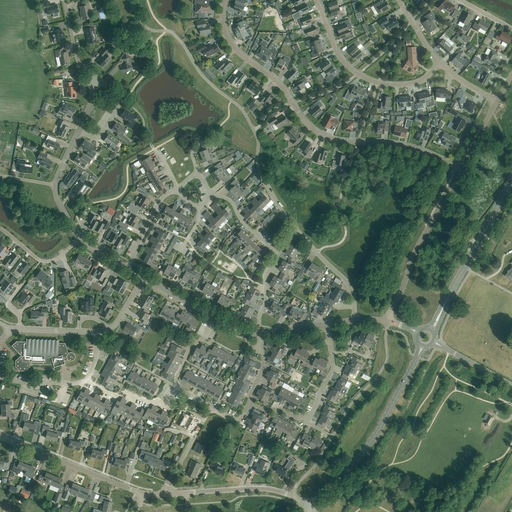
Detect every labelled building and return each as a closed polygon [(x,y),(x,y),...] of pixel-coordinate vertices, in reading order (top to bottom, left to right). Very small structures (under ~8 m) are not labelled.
[(204,17),(205,14),(205,11),(210,11),(211,5),(204,4),(204,0),(203,0),(195,0),(195,5),(197,5),(196,13),(200,13),(199,17),(204,17)] [(330,11),(339,7),(338,3),(341,2),(339,0),(332,0),(334,2),(328,4),(330,11)] [(451,12),(455,6),(443,0),(440,0),(436,5),(437,6),(436,8),(440,10),(440,9),(441,10),(443,8),(451,12)] [(82,20),(90,18),(88,9),(90,8),(89,1),(82,3),(83,6),(80,7),(82,15),(81,15),(82,20)] [(48,15),(52,14),(53,18),(59,16),(58,12),(57,9),(58,9),(57,5),(50,6),(49,2),(42,3),(44,9),(46,9),(48,15)] [(388,5),(389,4),(388,3),(387,2),(386,2),(381,5),(379,2),(373,6),(378,14),(382,12),(382,13),(390,8),(388,5)] [(243,10),(245,7),(235,3),(236,4),(235,6),(234,6),(234,8),(234,9),(234,10),(240,12),(239,15),(245,17),(247,12),(243,10)] [(294,20),(302,17),(301,14),(308,10),(306,4),(297,8),(299,12),(292,15),(294,20)] [(339,7),(330,11),(333,17),(338,15),(339,18),(346,16),(344,10),(341,11),(339,7)] [(437,28),(432,21),(435,19),(431,12),(425,17),(427,20),(423,23),(425,27),(426,27),(430,33),(437,28)] [(467,32),(472,24),(469,22),(472,16),(465,12),(460,21),(465,24),(462,29),(467,32)] [(302,29),(308,26),(307,24),(313,22),(311,16),(302,19),(304,25),(301,26),(302,29)] [(399,24),(394,17),(388,21),(386,17),(379,21),(383,28),(386,25),(390,31),(396,27),(395,26),(399,24)] [(339,33),(349,30),(352,28),(349,19),(341,22),(343,26),(337,28),(339,33)] [(489,25),(481,20),(479,23),(476,21),(472,29),(478,32),(480,28),(486,31),(489,25)] [(209,25),(206,26),(204,21),(197,22),(199,31),(200,32),(201,32),(201,35),(204,34),(205,35),(207,34),(208,34),(211,33),(209,25)] [(244,21),(237,24),(234,25),(236,28),(234,29),(236,34),(245,30),(244,27),(247,26),(244,21)] [(308,26),(302,29),(303,31),(306,30),(309,36),(317,33),(315,27),(309,29),(308,26)] [(96,42),(93,28),(84,30),(86,37),(86,36),(88,44),(96,42)] [(52,43),(63,41),(61,29),(53,31),(54,35),(50,35),(52,43)] [(245,30),(236,34),(239,40),(244,37),(245,40),(253,36),(250,31),(247,33),(245,30)] [(349,30),(339,33),(341,39),(347,36),(348,39),(354,37),(352,32),(350,33),(349,30)] [(491,40),(495,34),(490,31),(487,38),(491,40)] [(511,38),(511,37),(502,32),(500,36),(498,34),(495,39),(498,40),(499,39),(503,41),(501,45),(505,47),(507,44),(509,44),(511,38)] [(442,51),(449,44),(445,41),(447,38),(443,35),(439,40),(441,42),(437,47),(442,51)] [(312,49),(322,45),(320,40),(315,41),(314,38),(306,41),(308,47),(311,46),(312,49)] [(259,57),(261,58),(268,49),(265,47),(267,44),(262,40),(258,45),(261,47),(256,54),(256,55),(256,56),(259,58),(259,57)] [(353,56),(360,50),(358,47),(361,44),(357,40),(351,43),(354,47),(348,51),(353,56)] [(206,47),(204,44),(197,48),(200,53),(203,51),(205,55),(205,56),(206,56),(206,57),(210,55),(220,50),(217,45),(213,47),(211,45),(206,47)] [(449,44),(442,51),(447,56),(451,51),(454,53),(458,48),(454,44),(452,46),(449,44)] [(322,45),(312,49),(313,52),(311,53),(313,58),(320,55),(319,53),(324,51),(322,45)] [(363,47),(360,50),(353,56),(357,61),(361,57),(363,59),(369,54),(365,49),(363,47)] [(417,62),(416,57),(417,57),(416,47),(408,48),(409,61),(408,60),(404,68),(414,74),(418,67),(415,65),(417,62)] [(104,68),(112,60),(106,55),(108,52),(104,48),(99,53),(102,56),(97,62),(104,68)] [(271,51),(268,49),(261,58),(262,60),(265,63),(266,62),(267,62),(266,62),(271,55),(274,57),(278,52),(273,48),(271,51)] [(63,53),(62,49),(55,51),(57,57),(59,57),(61,66),(69,64),(68,57),(67,52),(63,53)] [(456,65),(462,58),(460,55),(463,53),(459,49),(453,56),(455,58),(452,62),(456,65)] [(495,59),(498,54),(492,50),(488,56),(487,55),(484,62),(495,68),(499,62),(495,59)] [(136,70),(140,65),(130,58),(125,54),(122,60),(126,62),(121,70),(128,75),(133,68),(136,70)] [(462,58),(456,65),(460,69),(463,65),(466,67),(471,61),(467,57),(465,60),(462,58)] [(280,59),(276,68),(281,71),(284,65),(287,66),(290,60),(287,58),(286,61),(280,59)] [(227,60),(224,64),(221,61),(220,63),(215,68),(220,72),(222,70),(225,73),(233,65),(227,60)] [(322,68),(325,71),(332,66),(332,65),(332,66),(328,61),(324,64),(322,61),(321,62),(316,66),(319,70),(322,68)] [(291,82),(298,75),(296,72),(297,70),(293,66),(289,70),(291,72),(286,77),(291,82)] [(332,66),(325,71),(327,73),(325,74),(327,77),(325,78),(329,83),(334,79),(331,75),(336,71),(332,66)] [(489,79),(491,76),(486,73),(488,70),(481,66),(478,72),(483,74),(479,81),(486,85),(489,79)] [(240,86),(247,77),(241,72),(237,77),(234,75),(229,82),(233,85),(234,84),(235,86),(237,83),(240,86)] [(301,94),(306,91),(304,88),(306,87),(305,85),(308,82),(305,77),(298,81),(300,84),(294,88),(297,93),(300,91),(301,94)] [(257,95),(262,88),(254,81),(248,88),(257,95)] [(73,87),(72,82),(63,83),(63,89),(67,89),(67,97),(71,97),(71,98),(77,98),(76,87),(73,87)] [(356,98),(360,89),(355,86),(352,91),(349,89),(345,98),(350,101),(352,96),(356,98)] [(360,89),(356,98),(359,99),(357,104),(362,107),(367,98),(363,96),(366,91),(360,89)] [(443,90),(437,89),(436,97),(446,98),(446,99),(451,99),(451,93),(447,93),(447,90),(443,89),(443,90)] [(268,105),(274,97),(268,92),(264,97),(262,96),(258,100),(263,104),(265,102),(268,105)] [(430,97),(429,92),(423,93),(426,103),(427,107),(430,106),(430,107),(435,105),(433,96),(430,97)] [(472,97),(464,93),(460,101),(466,104),(463,108),(464,108),(465,110),(467,111),(469,111),(469,112),(469,113),(471,114),(472,114),(473,113),(473,112),(473,111),(473,109),(476,104),(470,101),(472,97)] [(383,109),(386,110),(386,107),(389,107),(390,97),(383,96),(382,103),(379,103),(379,109),(383,109)] [(405,97),(406,107),(411,106),(412,110),(415,110),(414,101),(411,101),(410,96),(405,97)] [(403,107),(406,107),(405,97),(399,97),(400,103),(397,103),(398,110),(401,110),(403,110),(403,107)] [(251,106),(256,101),(253,98),(247,105),(250,107),(251,106)] [(315,118),(323,111),(320,108),(322,105),(318,100),(314,104),(316,107),(310,112),(315,118)] [(72,116),(75,109),(66,104),(64,110),(60,108),(57,114),(64,117),(66,113),(72,116)] [(131,129),(135,123),(133,121),(135,117),(125,110),(120,117),(128,122),(126,125),(131,129)] [(336,127),(339,122),(334,119),(334,118),(328,115),(323,125),(329,128),(331,125),(336,127)] [(288,122),(284,116),(277,120),(275,117),(269,121),(272,126),(276,123),(279,128),(288,122)] [(464,126),(466,122),(458,117),(452,128),(459,132),(463,125),(464,126)] [(68,131),(69,128),(64,126),(66,122),(60,119),(57,126),(60,127),(57,134),(64,138),(67,131),(68,131)] [(411,129),(413,121),(407,119),(405,128),(405,129),(396,127),(394,135),(406,137),(407,129),(407,128),(411,129)] [(358,127),(361,121),(358,120),(356,123),(354,123),(354,122),(345,121),(344,131),(353,132),(354,126),(356,126),(355,126),(358,127)] [(390,121),(385,120),(385,123),(379,123),(378,127),(378,126),(377,133),(384,134),(385,127),(389,128),(389,121),(390,121)] [(121,136),(123,134),(126,129),(120,125),(120,126),(116,123),(112,129),(121,136)] [(423,142),(424,138),(428,139),(428,137),(430,130),(424,128),(423,131),(419,130),(416,140),(423,142)] [(295,145),(302,138),(293,129),(292,129),(287,134),(294,141),(292,143),(295,145)] [(455,142),(450,140),(452,137),(451,136),(444,133),(441,139),(439,139),(438,142),(438,143),(441,145),(442,144),(451,149),(455,142)] [(116,153),(119,148),(115,146),(118,141),(108,135),(104,141),(110,145),(108,148),(116,153)] [(59,144),(53,142),(54,139),(48,136),(45,142),(42,146),(45,148),(46,146),(47,147),(56,151),(59,144)] [(130,140),(123,136),(121,140),(127,144),(130,140)] [(93,157),(96,153),(92,151),(95,147),(85,140),(80,147),(87,152),(85,155),(92,159),(93,157)] [(308,157),(311,152),(312,151),(310,149),(312,145),(307,141),(302,150),(305,152),(303,154),(308,157)] [(202,157),(212,154),(210,149),(212,148),(210,142),(201,146),(203,151),(200,152),(202,157)] [(322,149),(320,153),(317,152),(317,155),(315,162),(320,164),(322,160),(325,161),(328,151),(322,149)] [(49,169),(52,162),(45,159),(47,156),(40,153),(37,158),(42,161),(40,165),(49,169)] [(91,160),(83,154),(81,157),(78,155),(73,161),(83,168),(87,162),(89,163),(91,160)] [(212,154),(202,157),(204,162),(209,160),(210,164),(217,162),(215,157),(213,158),(212,154)] [(343,166),(346,156),(338,154),(337,161),(333,160),(332,168),(336,169),(337,165),(343,166)] [(144,166),(152,162),(149,157),(141,161),(144,166)] [(24,164),(25,160),(17,159),(16,166),(20,166),(19,172),(24,173),(24,172),(31,173),(32,165),(24,164)] [(142,168),(145,172),(155,167),(153,163),(155,161),(156,162),(158,161),(157,159),(155,160),(152,162),(144,166),(142,168)] [(215,178),(227,170),(223,165),(223,164),(221,162),(220,163),(214,167),(216,171),(212,173),(215,178)] [(148,177),(156,173),(153,168),(155,167),(145,172),(148,177)] [(75,181),(80,173),(74,169),(71,174),(70,173),(65,179),(66,179),(63,183),(69,187),(74,180),(75,181)] [(227,170),(215,178),(219,182),(223,179),(225,183),(231,178),(229,176),(230,175),(227,170)] [(151,182),(159,178),(156,173),(148,177),(151,182)] [(79,179),(81,180),(73,192),(80,196),(84,191),(87,187),(83,183),(86,178),(82,174),(79,179)] [(159,178),(151,182),(154,187),(161,183),(162,183),(166,180),(169,178),(168,176),(160,181),(159,178)] [(234,195),(241,188),(237,184),(239,183),(235,179),(230,185),(233,188),(230,191),(234,195)] [(164,188),(162,184),(162,183),(161,183),(154,187),(157,192),(155,192),(157,195),(163,192),(161,190),(164,188)] [(241,188),(234,195),(238,199),(241,195),(244,198),(250,192),(246,189),(244,191),(241,188)] [(260,199),(266,205),(270,201),(261,192),(259,194),(262,197),(260,199)] [(141,199),(137,197),(136,198),(147,205),(150,200),(142,196),(141,199)] [(138,206),(145,210),(147,205),(136,198),(135,200),(139,202),(136,207),(131,203),(129,207),(136,210),(138,206)] [(266,205),(260,199),(258,201),(255,198),(253,200),(262,209),(266,205)] [(258,213),(262,209),(253,200),(251,202),(254,206),(252,208),(258,213)] [(173,219),(177,212),(175,211),(177,207),(174,205),(172,209),(168,216),(168,217),(173,219)] [(172,209),(167,206),(163,214),(166,215),(163,219),(166,221),(168,217),(168,216),(172,209)] [(258,213),(252,208),(250,210),(247,206),(245,208),(254,218),(258,213)] [(133,215),(136,210),(129,207),(127,210),(131,212),(129,215),(128,214),(126,217),(137,223),(140,218),(133,215)] [(217,209),(227,218),(231,214),(225,208),(223,210),(219,207),(217,209)] [(250,222),(254,218),(245,208),(243,211),(246,214),(244,216),(250,222)] [(182,215),(185,211),(182,209),(180,214),(177,212),(173,219),(178,222),(182,215)] [(222,222),(227,218),(217,209),(215,211),(219,215),(217,217),(222,222)] [(94,231),(99,222),(99,221),(98,222),(95,220),(97,216),(92,214),(87,221),(90,223),(88,228),(94,231)] [(187,218),(182,215),(178,222),(181,223),(178,228),(181,229),(187,218)] [(222,222),(217,217),(215,219),(211,215),(209,217),(218,227),(222,222)] [(135,228),(137,223),(126,217),(125,219),(126,220),(125,223),(120,221),(118,224),(126,228),(128,225),(135,228)] [(221,229),(218,227),(209,217),(207,220),(210,223),(208,225),(216,233),(221,229)] [(193,221),(187,218),(181,229),(184,231),(186,227),(189,228),(193,221)] [(99,222),(94,231),(94,230),(100,233),(103,229),(106,231),(110,223),(105,220),(103,224),(99,222)] [(206,235),(211,241),(216,236),(206,227),(204,230),(208,233),(206,235)] [(158,236),(165,240),(168,235),(157,228),(155,231),(159,233),(158,236)] [(113,245),(118,236),(114,234),(115,232),(110,229),(107,235),(110,237),(108,241),(113,244),(113,245)] [(238,238),(234,242),(235,242),(237,244),(246,234),(241,230),(239,232),(237,230),(232,235),(235,237),(236,236),(238,238)] [(211,241),(206,235),(204,237),(200,233),(198,236),(201,239),(202,239),(207,245),(211,241)] [(244,244),(250,238),(246,234),(237,244),(239,246),(242,242),(244,244)] [(118,236),(113,245),(119,249),(121,244),(125,246),(129,238),(124,235),(122,239),(118,237),(119,236),(118,236)] [(165,240),(158,236),(157,238),(152,236),(151,238),(162,245),(164,242),(167,244),(168,242),(165,240)] [(159,250),(162,245),(151,238),(149,241),(154,243),(152,246),(159,250)] [(245,252),(254,243),(250,238),(244,244),(246,246),(243,250),(245,252)] [(205,247),(207,245),(202,239),(201,239),(197,243),(202,248),(205,251),(207,253),(209,250),(205,247)] [(252,252),(258,247),(254,243),(245,252),(247,254),(250,250),(252,252)] [(291,244),(288,249),(297,253),(299,255),(302,250),(301,250),(303,246),(297,243),(295,247),(291,244)] [(159,250),(152,246),(151,248),(147,246),(145,249),(156,255),(159,250)] [(253,260),(262,251),(258,247),(252,252),(254,254),(251,258),(253,260)] [(154,260),(156,255),(145,249),(144,251),(148,254),(147,256),(154,260)] [(286,253),(290,256),(288,259),(294,262),(296,259),(294,258),(297,253),(288,249),(286,253)] [(262,251),(253,260),(255,262),(259,259),(261,260),(257,264),(260,266),(267,259),(264,257),(267,255),(262,251)] [(12,266),(18,257),(14,254),(10,259),(7,257),(2,263),(7,267),(10,264),(12,266)] [(87,269),(91,262),(79,255),(75,262),(81,266),(87,269)] [(152,263),(154,260),(147,256),(144,261),(148,264),(146,266),(154,270),(157,265),(152,263)] [(284,260),(281,265),(289,270),(292,265),(293,266),(295,263),(294,262),(288,259),(289,260),(288,263),(284,260)] [(169,275),(173,267),(169,265),(170,263),(166,261),(163,267),(167,269),(164,273),(169,275)] [(23,275),(30,266),(24,262),(19,269),(16,267),(12,273),(17,276),(20,273),(23,275)] [(307,275),(311,277),(313,273),(318,266),(312,263),(310,266),(307,265),(303,272),(307,275)] [(278,269),(283,272),(281,275),(286,278),(288,275),(287,274),(289,270),(281,265),(278,269)] [(185,266),(184,268),(182,270),(181,273),(184,275),(182,279),(187,282),(193,271),(188,268),(185,266)] [(321,273),(323,269),(318,266),(313,273),(311,277),(315,279),(320,282),(324,275),(321,273)] [(179,268),(178,270),(173,267),(169,275),(173,278),(176,274),(179,276),(181,273),(182,270),(179,268)] [(104,286),(108,280),(104,278),(108,272),(101,268),(95,278),(101,281),(100,284),(104,286)] [(69,278),(67,270),(59,273),(63,284),(69,282),(70,287),(76,285),(74,277),(69,278)] [(47,288),(52,282),(49,279),(50,278),(41,271),(35,277),(44,284),(43,285),(47,288)] [(201,276),(196,273),(193,271),(187,282),(191,285),(193,280),(197,282),(200,277),(201,276)] [(219,273),(217,277),(224,281),(227,277),(219,273)] [(275,276),(272,280),(280,285),(283,287),(287,279),(286,278),(281,275),(279,278),(275,276)] [(1,280),(4,282),(2,284),(11,291),(14,286),(8,282),(10,280),(5,276),(1,280)] [(118,280),(113,277),(110,282),(116,286),(114,290),(122,294),(128,283),(119,278),(118,280)] [(207,294),(212,285),(207,283),(208,281),(204,279),(201,285),(205,287),(203,291),(207,294)] [(280,285),(272,280),(270,285),(274,287),(272,290),(278,294),(279,290),(278,289),(280,285)] [(334,293),(341,297),(344,291),(340,289),(342,286),(336,283),(334,282),(331,286),(334,288),(336,289),(334,293)] [(7,295),(11,291),(2,284),(1,286),(0,285),(0,292),(0,293),(2,291),(7,295)] [(248,293),(258,298),(261,293),(256,290),(257,287),(252,284),(251,287),(249,286),(247,288),(250,290),(248,293)] [(216,296),(221,288),(217,286),(216,288),(212,285),(207,294),(212,296),(214,292),(218,294),(216,296)] [(222,305),(227,297),(222,294),(223,293),(219,291),(221,288),(216,296),(220,299),(217,303),(222,305)] [(50,300),(54,295),(49,291),(45,296),(50,300)] [(31,303),(35,297),(31,294),(29,296),(24,292),(22,295),(23,295),(18,301),(24,306),(27,302),(30,304),(31,303)] [(142,299),(150,304),(154,298),(155,299),(157,296),(151,293),(149,296),(145,293),(142,299)] [(255,303),(258,298),(248,293),(245,298),(245,297),(243,300),(249,303),(250,301),(255,303)] [(337,302),(341,297),(334,293),(331,297),(327,294),(324,298),(322,297),(321,297),(330,302),(331,299),(337,302)] [(227,297),(222,305),(226,308),(229,304),(232,306),(236,300),(232,298),(231,299),(227,297)] [(321,308),(328,312),(332,306),(328,304),(330,302),(321,297),(319,301),(321,302),(318,306),(321,308)] [(93,306),(93,298),(86,298),(86,302),(81,302),(81,312),(89,312),(89,306),(93,306)] [(147,310),(150,304),(142,299),(138,305),(142,307),(141,310),(147,313),(148,311),(147,310)] [(275,313),(279,306),(275,304),(276,302),(271,299),(268,305),(271,306),(269,310),(275,313)] [(247,306),(249,303),(243,300),(242,303),(243,303),(241,306),(244,307),(242,310),(252,315),(254,310),(247,306)] [(108,320),(113,311),(108,308),(110,305),(104,301),(101,308),(104,310),(101,316),(108,320)] [(290,306),(285,304),(283,308),(279,306),(275,313),(280,316),(284,310),(287,312),(290,306)] [(294,318),(298,311),(294,309),(295,307),(291,304),(290,306),(287,312),(288,310),(290,312),(288,315),(294,318)] [(164,317),(169,308),(168,308),(168,306),(165,305),(160,315),(164,317)] [(325,318),(328,312),(321,308),(318,306),(316,310),(314,309),(312,313),(317,317),(319,314),(325,318)] [(71,322),(71,312),(66,312),(67,308),(60,307),(60,315),(63,315),(63,321),(71,322)] [(169,320),(174,310),(171,308),(171,309),(169,308),(164,317),(169,320)] [(47,315),(47,309),(41,309),(41,312),(31,311),(31,320),(38,320),(43,321),(43,315),(47,315)] [(150,315),(147,313),(141,310),(138,316),(142,318),(140,321),(146,325),(148,322),(147,321),(150,315)] [(173,322),(178,313),(177,313),(177,311),(174,310),(169,320),(173,322)] [(249,320),(252,315),(242,310),(241,312),(239,311),(236,316),(242,320),(244,318),(249,320)] [(178,325),(185,312),(183,311),(181,315),(178,313),(173,322),(178,325)] [(298,311),(294,318),(300,321),(302,318),(304,320),(308,314),(303,311),(302,314),(298,311)] [(185,324),(190,315),(185,312),(178,325),(180,326),(183,322),(185,324)] [(188,331),(195,318),(190,315),(185,324),(188,325),(186,329),(188,331)] [(195,318),(188,331),(190,332),(193,328),(195,329),(200,320),(195,318)] [(134,327),(128,323),(124,330),(133,335),(135,332),(138,333),(141,327),(136,324),(134,327)] [(362,345),(363,343),(368,335),(362,332),(360,335),(357,334),(353,340),(362,345)] [(368,335),(363,343),(372,348),(376,341),(373,340),(374,336),(369,333),(368,335)] [(58,342),(57,341),(28,340),(26,341),(26,342),(16,341),(12,346),(21,356),(15,361),(15,366),(19,371),(25,371),(29,367),(30,364),(53,365),(54,367),(65,364),(64,361),(67,360),(70,361),(74,360),(75,357),(74,354),(71,352),(68,353),(65,344),(65,343),(58,343),(58,342)] [(171,349),(180,353),(182,349),(172,343),(171,347),(172,347),(171,349)] [(197,359),(204,346),(202,345),(200,349),(197,348),(192,357),(197,359)] [(272,349),(273,346),(272,345),(269,350),(272,352),(271,354),(280,359),(283,355),(272,349)] [(276,345),(275,347),(273,346),(272,349),(283,355),(284,356),(288,348),(282,345),(281,347),(276,345)] [(205,358),(209,349),(204,346),(197,359),(200,361),(202,356),(205,358)] [(210,360),(217,347),(214,346),(212,350),(209,349),(205,358),(210,360)] [(217,359),(222,350),(217,347),(210,360),(212,362),(214,357),(217,359)] [(295,360),(296,357),(300,359),(305,349),(302,348),(301,350),(298,348),(295,353),(292,352),(289,357),(292,359),(295,360)] [(179,356),(180,353),(171,349),(168,354),(181,361),(183,358),(179,356)] [(304,365),(307,367),(310,361),(307,360),(309,354),(306,353),(308,351),(305,349),(300,359),(304,361),(302,364),(304,365)] [(220,366),(227,353),(222,350),(217,359),(220,360),(217,365),(220,366)] [(111,358),(120,363),(120,361),(122,362),(123,359),(113,353),(111,358)] [(227,364),(232,355),(227,353),(220,366),(218,368),(221,369),(224,363),(227,364)] [(179,366),(181,361),(168,354),(167,356),(171,358),(170,361),(179,366)] [(282,360),(280,359),(271,354),(270,357),(268,356),(267,358),(273,362),(272,364),(278,367),(279,365),(280,364),(282,361),(282,360)] [(232,355),(227,364),(232,367),(237,357),(234,355),(233,356),(232,355)] [(244,362),(253,367),(256,363),(245,357),(244,360),(245,361),(244,362)] [(312,369),(314,366),(318,369),(323,359),(320,357),(319,359),(316,358),(313,363),(310,361),(307,367),(312,369)] [(350,365),(358,370),(360,371),(363,365),(360,363),(361,360),(354,357),(350,365)] [(120,363),(111,358),(108,363),(121,370),(122,368),(118,365),(120,363)] [(324,362),(325,360),(323,359),(318,369),(321,371),(320,374),(325,376),(328,371),(324,369),(327,364),(324,362)] [(176,371),(179,366),(170,361),(168,364),(164,361),(163,364),(176,371)] [(252,370),(253,367),(244,362),(242,367),(255,374),(256,372),(252,370)] [(122,373),(123,371),(121,370),(108,363),(105,368),(114,373),(115,370),(120,372),(122,373)] [(173,376),(176,371),(163,364),(162,366),(166,368),(164,371),(173,376)] [(358,370),(350,365),(348,364),(343,373),(350,377),(352,374),(355,376),(358,370)] [(253,377),(255,374),(242,367),(239,372),(248,377),(249,374),(253,377)] [(114,373),(105,368),(102,373),(115,380),(117,381),(119,379),(117,378),(113,375),(114,373)] [(266,373),(277,379),(278,377),(281,378),(283,373),(277,369),(275,372),(271,369),(269,372),(268,371),(266,373)] [(171,380),(173,376),(164,371),(164,373),(162,372),(161,375),(171,380)] [(187,383),(192,372),(189,371),(188,372),(187,371),(182,380),(187,383)] [(131,383),(136,373),(133,372),(133,373),(131,372),(126,381),(131,383)] [(191,385),(196,376),(194,375),(195,374),(192,372),(187,383),(191,385)] [(246,380),(248,377),(239,372),(236,377),(239,379),(249,384),(251,382),(246,380)] [(113,385),(115,380),(102,373),(101,375),(105,377),(104,380),(113,385)] [(135,386),(140,377),(139,376),(139,375),(136,373),(131,383),(135,386)] [(274,384),(277,379),(266,373),(265,376),(267,377),(266,379),(270,381),(269,384),(275,387),(276,384),(274,384)] [(196,376),(191,385),(196,387),(201,377),(198,376),(197,377),(196,376)] [(140,388),(145,378),(142,377),(142,378),(140,377),(135,386),(140,388)] [(201,377),(196,387),(200,390),(205,381),(203,380),(204,379),(201,377)] [(144,391),(149,382),(148,381),(148,380),(145,378),(140,388),(144,391)] [(247,389),(249,384),(239,379),(237,382),(239,383),(238,384),(247,389)] [(112,386),(113,385),(104,380),(101,385),(111,390),(113,387),(112,386)] [(205,392),(210,382),(207,380),(206,382),(205,381),(200,390),(205,392)] [(333,388),(335,389),(343,394),(345,394),(348,389),(345,387),(346,384),(340,380),(336,386),(335,385),(333,388)] [(149,393),(154,383),(151,381),(151,383),(149,382),(144,391),(149,393)] [(209,395),(214,386),(212,385),(213,384),(210,382),(205,392),(209,395)] [(154,383),(149,393),(153,396),(158,387),(157,386),(157,385),(154,383)] [(244,393),(247,389),(238,384),(237,386),(236,385),(234,388),(244,393)] [(214,397),(219,387),(216,385),(215,386),(214,386),(209,395),(214,397)] [(219,387),(214,397),(218,399),(223,391),(221,390),(222,388),(219,387)] [(281,403),(288,390),(282,387),(278,396),(280,398),(278,402),(281,403)] [(242,398),(244,393),(234,388),(233,391),(234,392),(233,393),(242,398)] [(258,391),(268,397),(271,393),(273,394),(275,391),(268,388),(267,390),(262,388),(261,390),(259,389),(258,391)] [(340,399),(343,394),(335,389),(333,388),(329,397),(328,396),(327,399),(334,403),(337,397),(340,399)] [(81,403),(88,390),(86,389),(83,393),(80,391),(76,400),(81,403)] [(86,406),(91,397),(88,395),(90,391),(88,390),(81,403),(86,406)] [(288,402),(293,393),(288,390),(281,403),(283,404),(285,400),(288,402)] [(266,402),(268,397),(258,391),(256,394),(258,395),(257,397),(262,400),(260,402),(267,406),(268,403),(266,402)] [(240,402),(242,398),(233,393),(232,395),(231,394),(229,397),(240,402)] [(291,408),(298,395),(293,393),(288,402),(290,403),(288,407),(291,408)] [(91,408),(98,395),(96,394),(93,398),(91,397),(86,406),(91,408)] [(96,411),(101,402),(98,401),(100,396),(98,395),(91,408),(96,411)] [(298,407),(303,398),(298,395),(291,408),(293,410),(295,405),(298,407)] [(237,407),(240,402),(229,397),(228,400),(229,401),(228,402),(237,407)] [(303,398),(298,407),(303,409),(308,399),(305,397),(304,399),(303,398)] [(117,412),(124,399),(122,398),(120,402),(117,401),(112,410),(117,412)] [(101,414),(108,400),(106,399),(103,403),(101,402),(96,411),(101,414)] [(122,415),(127,406),(124,405),(126,400),(124,399),(117,412),(122,415)] [(108,400),(101,414),(106,416),(111,407),(108,406),(110,402),(108,400)] [(2,410),(10,410),(9,406),(12,405),(11,401),(8,401),(8,404),(1,405),(2,410)] [(127,418),(134,404),(132,403),(130,407),(127,406),(122,415),(127,418)] [(132,420),(137,411),(134,410),(137,406),(134,404),(127,418),(132,420)] [(148,420),(155,407),(153,405),(150,410),(148,408),(143,417),(148,420)] [(322,413),(323,414),(332,419),(335,413),(332,411),(333,408),(326,405),(322,413)] [(153,422),(158,413),(155,412),(157,408),(155,407),(148,420),(153,422)] [(137,411),(132,420),(137,423),(144,410),(142,409),(140,413),(137,411)] [(10,410),(2,410),(2,416),(9,416),(14,419),(15,416),(10,414),(10,410)] [(158,425),(165,412),(163,411),(160,415),(158,413),(153,422),(158,425)] [(252,417),(261,422),(263,417),(265,418),(266,415),(261,412),(259,415),(253,411),(251,414),(253,415),(252,417)] [(165,412),(158,425),(163,428),(168,419),(165,417),(167,413),(165,412)] [(28,431),(30,422),(27,421),(29,415),(21,413),(19,426),(23,427),(23,429),(28,431)] [(187,430),(193,418),(186,414),(179,426),(187,430)] [(275,427),(280,418),(278,417),(279,416),(276,414),(270,424),(275,427)] [(334,420),(332,419),(323,414),(319,423),(325,427),(327,424),(331,426),(334,420)] [(489,426),(493,418),(494,418),(489,415),(485,423),(489,426)] [(258,426),(261,422),(252,417),(251,419),(247,417),(245,422),(247,423),(248,421),(258,426)] [(278,434),(285,421),(280,418),(275,427),(277,428),(275,433),(278,434)] [(30,422),(28,431),(34,432),(34,429),(39,431),(41,423),(35,421),(34,423),(30,422)] [(259,429),(260,427),(258,426),(248,421),(247,423),(248,424),(247,427),(252,429),(250,432),(257,435),(258,432),(256,431),(257,429),(259,429)] [(285,432),(290,423),(285,421),(278,434),(280,435),(282,431),(285,432)] [(292,430),(295,426),(290,423),(285,432),(288,434),(285,438),(288,439),(292,430)] [(46,434),(45,438),(51,440),(52,433),(53,430),(49,429),(50,427),(43,425),(41,433),(46,434)] [(62,432),(53,430),(52,433),(51,440),(56,441),(57,438),(58,438),(58,436),(61,436),(62,432)] [(292,430),(288,439),(292,442),(298,432),(295,430),(294,431),(292,430)] [(309,447),(313,438),(304,434),(301,440),(304,442),(302,446),(308,449),(309,447)] [(323,441),(314,437),(313,438),(309,447),(314,450),(316,446),(319,448),(320,446),(323,441)] [(79,443),(75,442),(73,449),(79,450),(80,445),(83,445),(86,446),(87,443),(84,442),(80,441),(79,443)] [(208,452),(207,451),(208,448),(196,442),(193,450),(206,456),(208,452)] [(98,451),(96,458),(102,459),(103,454),(106,455),(107,451),(103,450),(102,452),(98,451)] [(150,457),(152,453),(148,452),(147,453),(141,451),(139,456),(144,458),(143,461),(148,463),(150,457)] [(159,456),(160,452),(157,451),(156,455),(152,453),(150,457),(148,463),(153,466),(157,456),(159,456)] [(160,456),(159,456),(157,456),(153,466),(159,468),(162,459),(161,461),(158,460),(160,456)] [(289,470),(295,461),(295,460),(289,456),(287,459),(289,460),(284,468),(280,467),(280,465),(276,463),(274,467),(278,468),(276,472),(285,475),(286,470),(288,471),(289,470)] [(121,460),(119,467),(124,468),(126,463),(129,464),(130,460),(126,459),(125,461),(121,460)] [(162,459),(159,468),(164,470),(165,466),(168,468),(170,462),(162,459)] [(195,479),(201,465),(191,460),(189,466),(190,467),(186,475),(195,479)] [(218,465),(214,463),(214,461),(211,460),(209,465),(215,468),(214,471),(222,474),(225,469),(218,466),(218,465)] [(267,471),(270,464),(261,460),(259,465),(255,463),(254,467),(257,468),(256,472),(264,475),(266,470),(267,471)] [(21,471),(24,473),(27,465),(19,462),(17,466),(14,465),(11,471),(17,473),(18,474),(20,474),(21,471)] [(243,475),(245,469),(238,466),(239,465),(234,463),(233,467),(236,468),(235,472),(243,475)] [(35,468),(27,465),(24,473),(23,475),(32,479),(34,473),(33,473),(35,468)] [(50,485),(54,476),(46,473),(44,477),(40,475),(37,481),(41,482),(41,481),(46,482),(45,483),(50,485),(49,489),(50,485)] [(50,485),(49,489),(50,485),(59,488),(61,484),(60,483),(62,479),(54,476),(50,485)] [(78,494),(81,487),(73,484),(71,488),(70,488),(68,492),(65,491),(62,498),(67,500),(70,493),(71,493),(72,494),(72,495),(73,496),(74,496),(76,496),(76,495),(77,496),(78,494)] [(15,494),(17,488),(10,485),(8,492),(15,494)] [(91,495),(87,494),(88,490),(81,487),(78,494),(84,497),(83,498),(86,499),(85,500),(88,501),(89,501),(91,495)] [(58,503),(62,494),(57,492),(53,501),(58,503)] [(103,506),(110,508),(112,503),(108,502),(109,499),(101,496),(99,502),(104,504),(103,506)]
